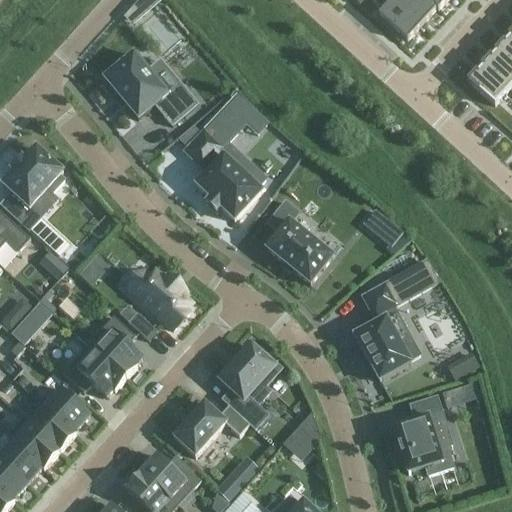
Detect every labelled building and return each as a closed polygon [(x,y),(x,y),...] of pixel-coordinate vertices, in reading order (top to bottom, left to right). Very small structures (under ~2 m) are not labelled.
[(144,0),(153,10),(159,5),(154,0),(144,0)] [(425,0),(395,0),(394,1),(422,27),(436,12),(438,13),(439,12),(425,0)] [(425,0),(439,12),(449,0),(425,0)] [(394,1),(379,18),(407,44),(422,27),(394,1)] [(504,45),(496,53),(511,67),(511,40),(510,38),(509,39),(510,39),(505,46),(504,45)] [(489,62),(483,69),(509,93),(511,89),(511,67),(496,53),(488,61),(489,62)] [(104,82),(138,123),(155,109),(172,129),(198,107),(186,92),(173,103),(134,57),(104,82)] [(476,75),(468,84),(472,88),(495,108),(509,93),(483,69),(477,76),(476,75)] [(236,223),(262,195),(257,191),(266,182),(251,168),(243,177),(224,159),(222,161),(218,157),(255,117),(236,99),(185,154),(204,172),(206,170),(210,174),(198,187),(196,189),(198,190),(210,202),(209,203),(219,213),(221,211),(233,223),(235,225),(236,223)] [(38,152),(36,151),(35,152),(25,164),(22,161),(11,173),(14,176),(4,187),(4,186),(2,188),(4,190),(4,189),(12,196),(1,208),(23,228),(33,217),(35,215),(31,211),(46,193),(51,198),(64,183),(60,179),(61,177),(62,177),(63,175),(62,174),(61,174),(38,152)] [(286,202),(267,225),(280,236),(269,248),(268,250),(269,251),(270,251),(310,284),(312,285),(313,284),(332,259),(333,259),(334,258),(332,256),(332,257),(293,225),(301,214),(286,202)] [(377,212),(365,227),(392,250),(404,236),(405,235),(405,234),(403,233),(397,228),(377,212)] [(30,242),(0,214),(0,251),(6,246),(18,256),(30,242)] [(40,223),(33,217),(23,228),(59,260),(69,249),(40,223)] [(427,265),(385,288),(363,300),(374,321),(377,320),(379,325),(356,338),(354,339),(355,341),(364,356),(370,368),(370,367),(379,383),(380,385),(382,384),(381,384),(410,368),(412,367),(411,365),(410,365),(396,339),(406,333),(394,310),(397,309),(438,286),(427,265)] [(174,332),(175,333),(189,317),(188,317),(189,316),(186,313),(192,307),(183,299),(186,296),(184,295),(185,295),(183,293),(182,293),(171,283),(169,281),(168,280),(165,283),(155,273),(149,279),(145,275),(144,277),(143,276),(129,292),(130,292),(129,293),(173,334),(174,332)] [(136,316),(128,325),(148,344),(157,334),(136,316)] [(135,369),(142,362),(127,349),(135,340),(114,320),(88,348),(126,383),(137,371),(135,369)] [(17,360),(25,351),(19,345),(11,354),(17,360)] [(115,395),(126,383),(88,348),(62,377),(84,396),(92,388),(107,401),(113,394),(115,395)] [(220,383),(230,393),(238,399),(228,410),(249,429),(255,434),(269,418),(259,409),(248,399),(260,387),(264,391),(265,389),(281,372),(263,355),(261,358),(251,349),(220,383)] [(35,352),(32,356),(39,363),(43,359),(35,352)] [(472,358),(464,363),(471,374),(479,370),(472,358)] [(478,401),(473,386),(441,396),(446,411),(478,401)] [(45,411),(73,437),(74,436),(90,419),(58,391),(41,409),(44,412),(45,411)] [(415,424),(396,430),(394,431),(394,433),(395,432),(408,475),(409,477),(411,476),(410,476),(425,471),(428,479),(453,471),(447,450),(439,453),(429,422),(442,417),(437,400),(410,409),(415,424)] [(228,410),(228,409),(219,419),(206,407),(204,406),(203,407),(174,439),(173,440),(174,441),(195,461),(197,459),(226,427),(239,440),(249,429),(228,410)] [(30,427),(30,428),(60,456),(76,438),(74,436),(73,437),(45,411),(44,412),(30,427)] [(7,439),(14,446),(14,445),(43,471),(42,472),(44,473),(60,456),(30,428),(30,427),(23,421),(7,439)] [(43,471),(14,445),(14,446),(0,460),(0,462),(27,488),(42,472),(43,471)] [(157,458),(141,476),(178,510),(202,483),(175,458),(167,467),(157,458)] [(0,462),(0,493),(12,505),(13,504),(27,488),(0,462)] [(175,511),(178,510),(141,476),(125,493),(145,511),(175,511)] [(228,507),(239,495),(228,484),(216,496),(228,507)] [(13,504),(12,505),(0,493),(0,511),(8,511),(15,505),(13,504)]
